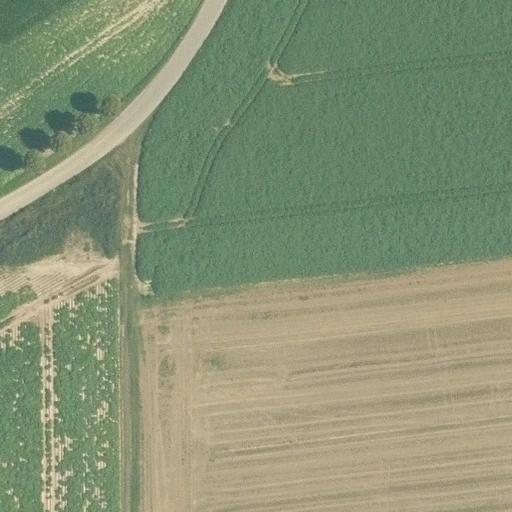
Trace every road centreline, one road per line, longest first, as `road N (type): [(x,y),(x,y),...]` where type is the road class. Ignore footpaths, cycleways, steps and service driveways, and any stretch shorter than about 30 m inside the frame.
road 1 (track): [(117,137),(124,165),(127,511)]
road 2 (unclassified): [(219,0),(197,46),(137,119),(0,208)]
